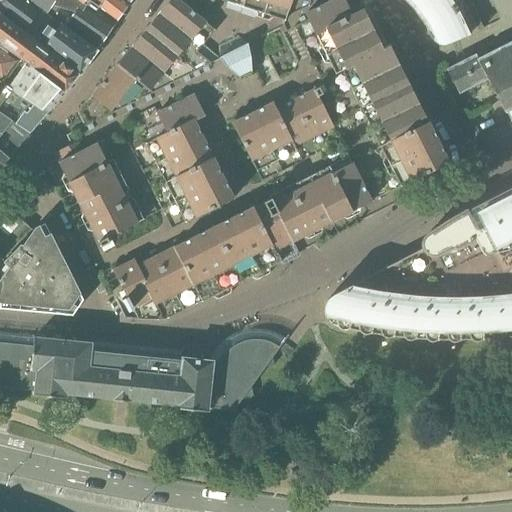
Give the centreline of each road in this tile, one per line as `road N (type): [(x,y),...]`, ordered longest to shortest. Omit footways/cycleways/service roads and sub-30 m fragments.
road 1 (residential): [(92,330),(156,334),(201,323),(303,280),(477,179)]
road 2 (residential): [(143,0),(34,144),(26,170),(93,299),(92,330)]
road 3 (unknown): [(352,177),(451,130),(421,101),(333,145)]
road 4 (secondary): [(231,505),(0,457)]
road 5 (unknown): [(333,145),(252,182),(261,217),(352,177)]
road 6 (residential): [(477,179),(382,0)]
